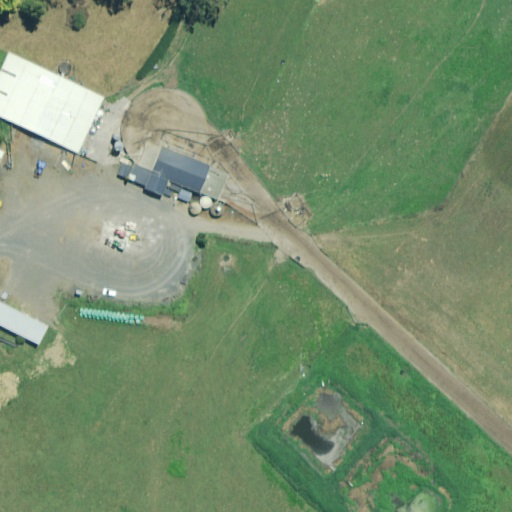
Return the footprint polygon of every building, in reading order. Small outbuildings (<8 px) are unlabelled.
[(116,105),(23,59),(0,104),(0,116),(88,161),(116,105)] [(237,176),(156,140),(136,184),(170,199),(178,180),(226,201),(237,176)] [(0,183),(13,154),(0,148),(0,183)] [(192,196),(179,190),(175,200),(189,205),(192,196)] [(211,202),(198,196),(193,208),(206,214),(211,202)] [(10,292),(0,287),(0,324),(44,346),(50,333),(1,309),(10,292)]
